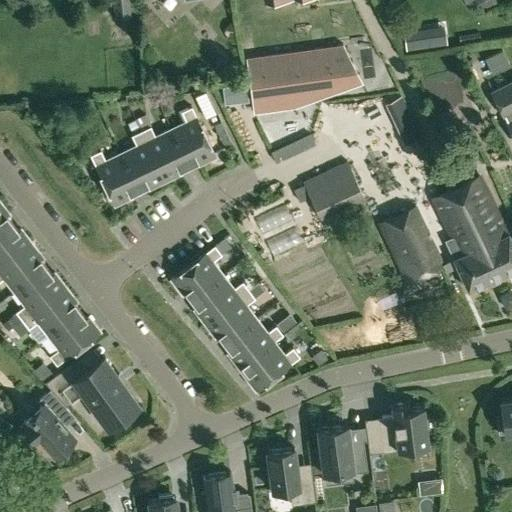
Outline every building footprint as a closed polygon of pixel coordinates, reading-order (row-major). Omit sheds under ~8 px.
[(112,0),(114,17),(132,16),(129,0),(112,0)] [(465,0),(466,2),(471,0),(474,0),(475,2),(477,1),(480,9),(496,2),(495,0),(465,0)] [(344,42),(245,53),(251,111),(292,107),(361,78),(344,42)] [(505,121),(511,135),(511,80),(490,91),(502,115),(505,113),(508,119),(505,121)] [(195,160),(196,163),(215,154),(191,105),(181,110),(186,120),(170,127),(188,164),(195,160)] [(127,122),(132,132),(139,129),(134,119),(127,122)] [(221,120),(214,124),(223,146),(231,142),(221,120)] [(140,129),(164,179),(180,171),(179,168),(188,164),(170,127),(155,135),(150,125),(140,129)] [(147,183),(148,187),(164,179),(140,129),(131,134),(136,144),(120,151),(138,187),(147,183)] [(90,154),(114,203),(132,194),(130,191),(138,187),(120,151),(105,159),(100,149),(90,154)] [(320,217),(364,197),(347,159),(303,180),(320,217)] [(478,175),(435,196),(454,236),(444,241),(467,290),(511,268),(511,242),(507,232),(506,233),(478,175)] [(377,212),(391,207),(383,180),(368,185),(377,212)] [(0,230),(12,222),(6,214),(9,212),(0,200),(0,230)] [(407,282),(444,265),(416,205),(380,222),(407,282)] [(0,265),(32,241),(21,227),(18,229),(12,222),(0,230),(0,265)] [(0,279),(3,277),(14,290),(46,266),(40,258),(43,256),(32,241),(0,265),(0,279)] [(185,290),(191,298),(222,273),(212,260),(221,253),(214,244),(170,277),(182,292),(185,290)] [(15,311),(22,319),(65,285),(54,271),(51,273),(46,266),(14,290),(24,304),(15,311)] [(193,307),(205,322),(248,288),(242,280),(233,287),(222,273),(191,298),(196,305),(193,307)] [(37,320),(47,334),(79,309),(74,302),(76,299),(65,285),(22,319),(28,327),(37,320)] [(224,341),(256,317),(246,304),(255,297),(248,288),(205,322),(216,336),(218,334),(224,341)] [(49,354),(56,363),(100,329),(88,314),(85,316),(79,309),(47,334),(58,347),(49,354)] [(273,340),(282,333),(275,324),(266,331),(256,317),(224,341),(230,349),(227,351),(239,366),(241,364),(273,340)] [(244,373),(255,388),(299,355),(292,346),(283,353),(273,340),(241,364),(247,371),(244,373)] [(320,348),(311,354),(318,363),(327,356),(320,348)] [(47,379),(44,381),(50,387),(55,393),(73,379),(83,392),(106,424),(138,402),(104,355),(87,367),(79,355),(47,379)] [(42,403),(16,426),(33,445),(39,439),(55,456),(76,436),(65,424),(75,415),(55,393),(50,387),(38,399),(42,403)] [(511,397),(501,399),(502,412),(495,412),(498,432),(511,430),(511,397)] [(428,444),(426,430),(434,429),(432,414),(424,415),(423,404),(409,406),(408,401),(390,403),(392,414),(379,416),(383,449),(428,444)] [(317,427),(323,471),(351,467),(352,471),(367,469),(363,439),(349,441),(347,423),(317,427)] [(293,445),(266,449),(272,493),(289,490),(291,503),(314,500),(311,473),(297,475),(293,445)] [(201,492),(203,506),(206,506),(207,511),(251,511),(249,492),(235,494),(234,487),(232,487),(230,470),(202,474),(204,491),(201,492)] [(158,497),(148,499),(149,511),(192,511),(192,510),(177,511),(175,495),(172,495),(172,492),(157,493),(158,497)] [(377,501),(379,511),(394,509),(392,499),(377,501)]
